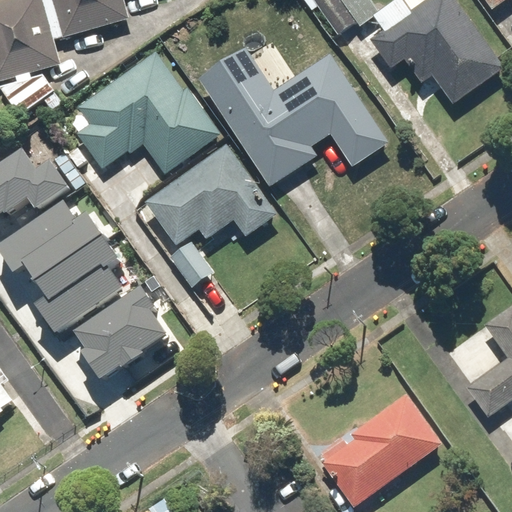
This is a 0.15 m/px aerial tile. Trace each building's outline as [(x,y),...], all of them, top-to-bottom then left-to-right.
[(16,0),(0,4),(0,83),(63,68),(56,41),(84,35),(83,31),(131,20),(126,0),(16,0)] [(362,30),(341,0),(303,0),(313,15),(320,10),(346,47),(365,34),(362,30)] [(341,0),(362,30),(384,16),(373,0),(341,0)] [(399,76),(421,61),(454,106),(506,69),(474,25),(457,0),(436,0),(376,41),(399,76)] [(511,0),(492,0),(501,11),(511,2),(511,0)] [(67,115),(108,173),(147,145),(168,174),(223,135),(163,49),(116,82),(116,81),(67,115)] [(353,174),(392,148),(372,117),(372,116),(335,59),(280,95),(250,50),(206,78),(277,185),(335,147),(353,174)] [(0,220),(2,223),(34,201),(43,214),(78,189),(58,160),(42,171),(28,150),(0,169),(0,220)] [(203,229),(211,240),(238,222),(251,240),(280,219),(259,189),(230,150),(154,205),(183,244),(203,229)] [(71,201),(2,248),(20,273),(35,263),(47,281),(114,236),(96,211),(83,220),(71,201)] [(45,311),(62,335),(130,289),(118,270),(131,261),(114,236),(47,281),(61,301),(45,311)] [(149,287),(83,331),(94,348),(88,352),(105,378),(170,334),(155,312),(162,307),(149,287)] [(494,421),(511,407),(511,315),(491,331),(511,359),(511,361),(471,392),(494,421)] [(0,416),(17,404),(0,381),(0,416)] [(325,463),(358,508),(443,446),(409,401),(325,463)]
